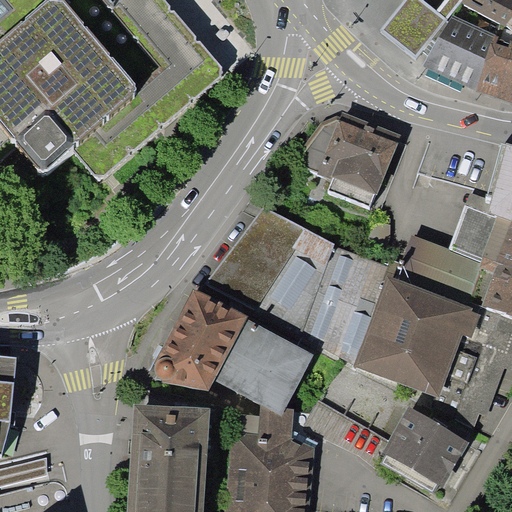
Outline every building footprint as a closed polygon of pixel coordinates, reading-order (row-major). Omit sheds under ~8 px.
[(0,0),(0,162),(17,148),(43,175),(74,153),(99,181),(222,78),(222,67),(165,0),(0,0)] [(423,0),(403,0),(381,29),(417,57),(447,19),(461,1),(462,0),(444,0),(436,10),(423,0)] [(505,25),(508,22),(511,24),(511,0),(462,0),(461,1),(505,25)] [(476,90),(495,34),(452,15),(422,66),(476,90)] [(511,41),(495,34),(476,90),(511,102),(511,41)] [(402,135),(343,111),(341,116),(337,116),(321,122),(303,146),(297,163),(319,173),(318,174),(332,179),(329,190),(369,207),(374,193),(377,194),(402,135)] [(487,214),(497,217),(511,221),(511,144),(507,143),(506,145),(492,197),(491,199),(471,193),(465,204),(487,214)] [(492,197),(506,145),(501,144),(487,195),(492,197)] [(448,250),(481,262),(479,265),(481,266),(494,271),(482,304),(511,315),(511,221),(497,217),(487,214),(465,204),(448,250)] [(431,406),(474,428),(480,414),(487,416),(504,368),(511,370),(511,367),(511,315),(482,304),(468,299),(466,304),(398,278),(394,276),(399,262),(390,259),(387,266),(334,246),(335,243),(264,206),(204,284),(245,305),(243,308),(354,365),(435,396),(431,406)] [(393,227),(376,220),(369,240),(386,246),(393,227)] [(466,304),(468,299),(481,266),(479,265),(481,262),(448,250),(411,235),(398,278),(466,304)] [(248,316),(193,288),(158,354),(160,359),(157,361),(155,365),(155,367),(155,371),(156,374),(157,377),(158,378),(160,379),(162,379),(164,379),(162,383),(209,391),(215,379),(260,405),(281,416),(285,409),(314,354),(248,318),(248,316)] [(0,355),(0,453),(2,454),(10,421),(16,357),(0,355)] [(204,511),(210,408),(134,404),(128,511),(204,511)] [(281,416),(260,405),(260,415),(239,413),(237,431),(231,431),(224,511),(308,511),(315,447),(292,437),(294,409),(285,409),(281,416)] [(469,440),(408,405),(382,450),(443,486),(469,440)] [(45,459),(0,469),(0,486),(49,475),(45,459)]
